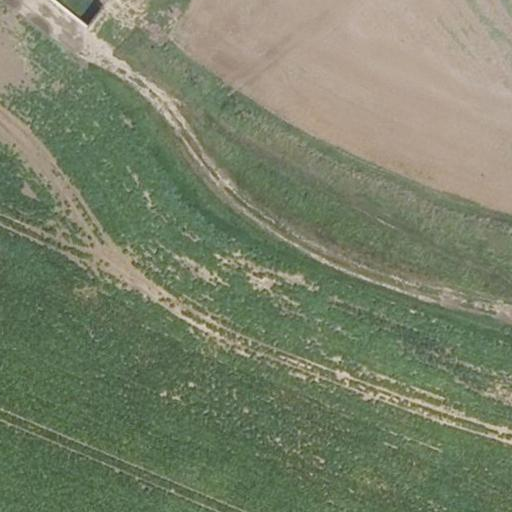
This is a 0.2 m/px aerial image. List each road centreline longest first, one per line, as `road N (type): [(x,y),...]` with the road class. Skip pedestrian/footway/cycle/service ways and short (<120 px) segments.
road 1 (track): [(36,0),(148,87),(190,154),(238,207),(377,279),(511,315)]
road 2 (track): [(148,87),(312,184),(511,273)]
